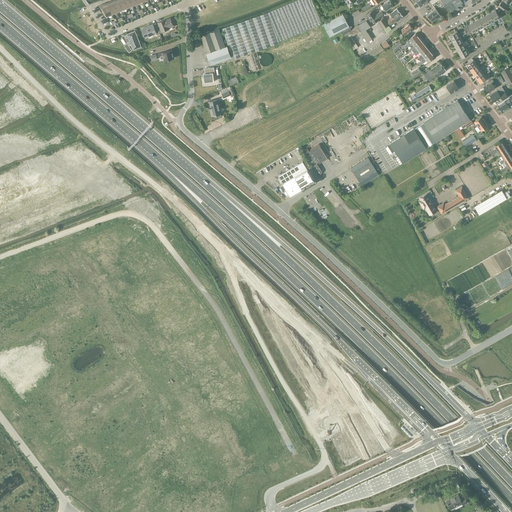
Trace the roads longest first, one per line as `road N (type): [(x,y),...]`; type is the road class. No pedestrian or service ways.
road 1 (trunk): [(170,166),(511,497)]
road 2 (trunk): [(511,482),(207,187)]
road 3 (trunk): [(170,166),(226,233),(423,427)]
road 4 (trunk): [(475,426),(342,297),(207,187)]
road 5 (unclassified): [(281,209),(328,186),(369,225),(403,234),(456,332),(481,346)]
road 6 (trunk): [(207,187),(0,7)]
road 7 (trunk): [(0,21),(170,166)]
road 8 (unclassified): [(423,447),(286,511)]
road 9 (unclassified): [(311,511),(448,450)]
road 10 (unclassified): [(281,209),(182,129),(187,107)]
